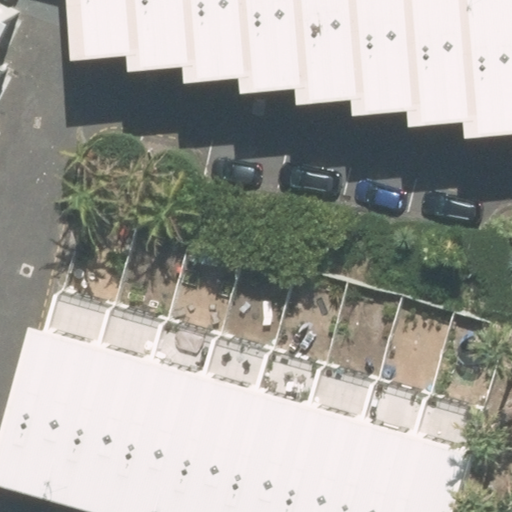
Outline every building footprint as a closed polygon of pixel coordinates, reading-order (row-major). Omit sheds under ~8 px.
[(0,0),(0,47),(10,52),(36,3),(30,0),(0,0)] [(92,0),(96,39),(152,35),(150,0),(92,0)] [(153,51),(209,47),(206,0),(150,0),(152,35),(153,51)] [(210,61),(268,57),(264,0),(206,0),(209,47),(210,61)] [(269,73),(324,69),(320,0),(264,0),(268,57),(269,73)] [(324,81),(380,77),(375,0),(320,0),(324,69),(324,81)] [(380,91),(434,87),(430,0),(375,0),(380,77),(380,91)] [(435,104),(490,100),(485,0),(430,0),(434,87),(435,104)] [(491,116),(511,114),(511,0),(485,0),(490,100),(491,116)] [(0,109),(25,60),(10,52),(0,47),(0,109)] [(0,146),(15,118),(0,110),(0,146)] [(10,467),(65,482),(116,299),(61,284),(10,467)] [(65,482),(120,497),(171,314),(116,299),(65,482)] [(120,497),(173,511),(175,511),(226,329),(171,314),(120,497)] [(175,511),(234,511),(281,344),(226,329),(175,511)] [(234,511),(293,511),(336,359),(281,344),(234,511)] [(293,511),(352,511),(391,374),(336,359),(293,511)] [(352,511),(411,511),(446,389),(391,374),(352,511)] [(411,511),(470,511),(500,404),(446,389),(411,511)]
